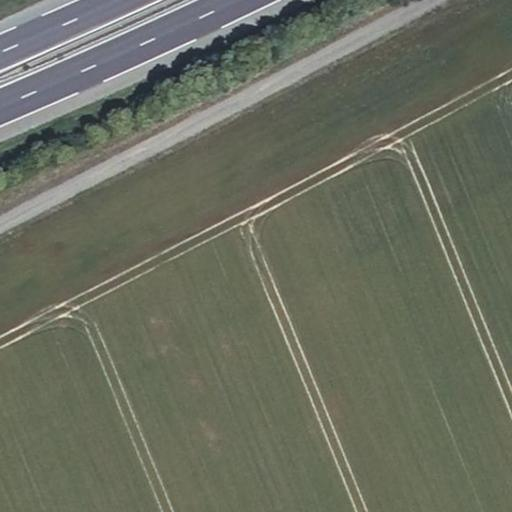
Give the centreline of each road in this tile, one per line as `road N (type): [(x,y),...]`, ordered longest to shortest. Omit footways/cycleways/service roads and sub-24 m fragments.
road 1 (unclassified): [(0,232),(442,0)]
road 2 (trunk): [(0,103),(231,0)]
road 3 (trunk): [(114,0),(0,49)]
